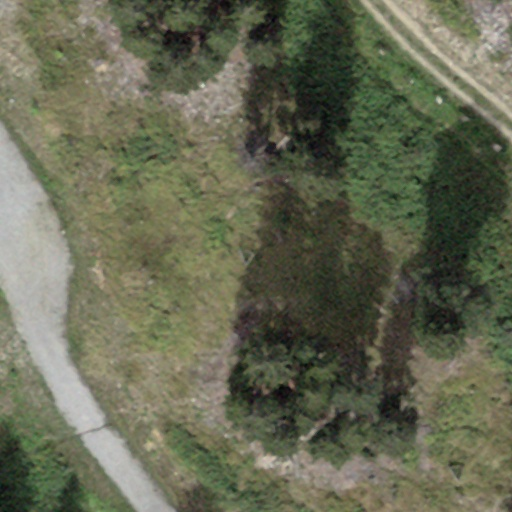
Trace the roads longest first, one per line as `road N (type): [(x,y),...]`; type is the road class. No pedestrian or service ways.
road 1 (track): [(160,511),(57,384),(0,218)]
road 2 (track): [(385,0),(511,127)]
